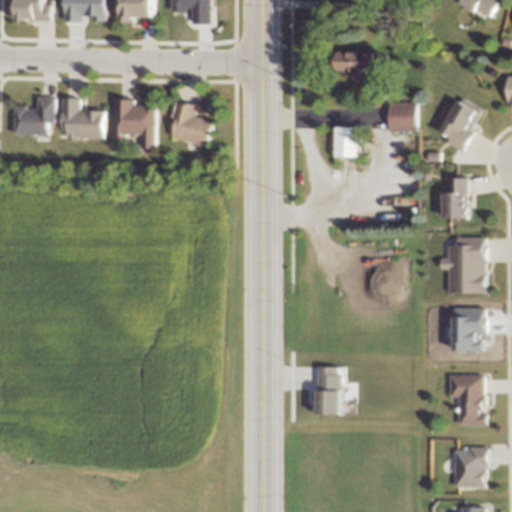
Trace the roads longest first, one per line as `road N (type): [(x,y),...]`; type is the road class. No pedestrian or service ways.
road 1 (residential): [(260,62),(0,61)]
road 2 (tertiary): [(260,303),(260,511)]
road 3 (tertiary): [(259,0),(260,167)]
road 4 (tertiary): [(260,167),(260,303)]
